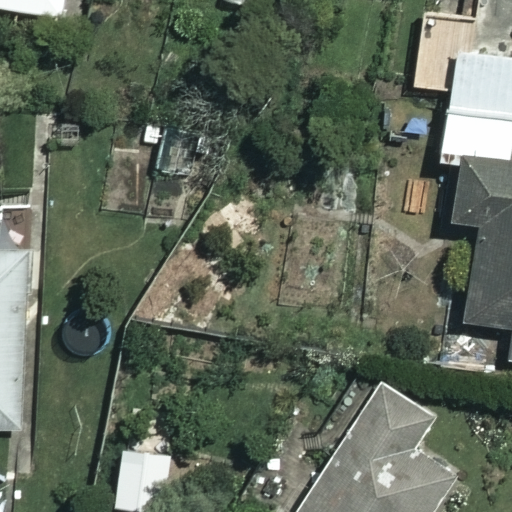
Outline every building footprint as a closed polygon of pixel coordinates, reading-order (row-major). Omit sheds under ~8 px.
[(63,0),(16,0),(61,11),(63,0)] [(446,98),(511,112),(511,51),(459,40),(463,20),(429,13),(415,76),(449,83),(446,98)] [(511,112),(446,98),(435,148),(458,153),(431,277),(464,285),(460,306),(509,317),(503,347),(511,348),(511,112)] [(40,116),(0,113),(0,191),(35,193),(40,116)] [(0,418),(21,420),(33,198),(0,196),(0,418)] [(436,416),(376,378),(292,511),(418,511),(446,469),(415,449),(436,416)]
